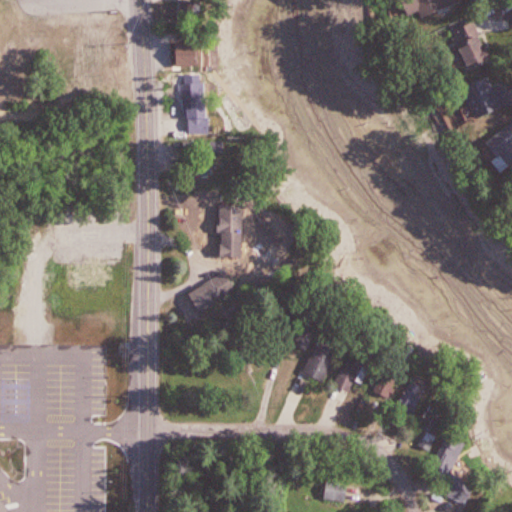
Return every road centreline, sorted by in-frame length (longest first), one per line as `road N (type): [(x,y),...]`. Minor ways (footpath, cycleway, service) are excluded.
road 1 (tertiary): [(149,511),(151,194),(141,0)]
road 2 (residential): [(413,511),(413,496),(395,469),(354,438),(149,426)]
